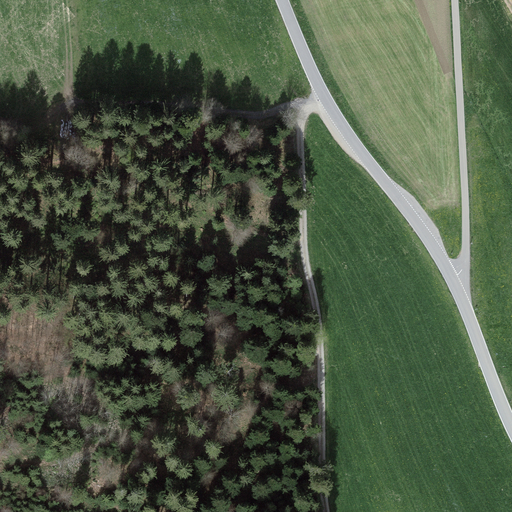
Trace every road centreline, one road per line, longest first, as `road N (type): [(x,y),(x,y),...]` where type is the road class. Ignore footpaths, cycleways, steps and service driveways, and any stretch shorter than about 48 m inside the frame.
road 1 (track): [(301,109),(302,239),(318,319),(324,511)]
road 2 (tertiary): [(455,286),(329,103),(282,0)]
road 3 (track): [(329,103),(259,115),(43,108)]
road 4 (unclassified): [(454,0),(465,219),(455,286)]
road 5 (tertiary): [(511,430),(455,286)]
